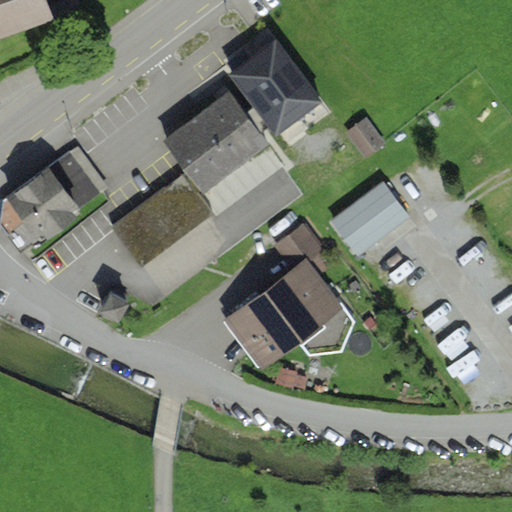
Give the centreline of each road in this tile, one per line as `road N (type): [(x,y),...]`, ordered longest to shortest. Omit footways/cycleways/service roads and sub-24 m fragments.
road 1 (residential): [(0,276),(24,298),(175,378),(304,418),(410,430),(511,426)]
road 2 (primary): [(0,144),(193,0)]
road 3 (track): [(175,378),(165,511)]
